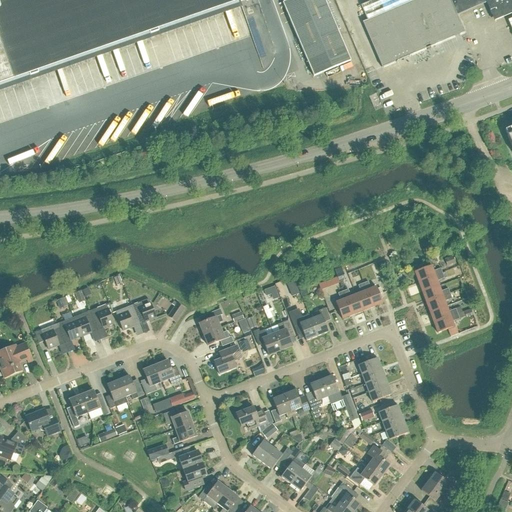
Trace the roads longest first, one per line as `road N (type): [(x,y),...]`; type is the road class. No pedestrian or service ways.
road 1 (secondary): [(0,218),(139,197),(299,158),(508,88)]
road 2 (residential): [(433,440),(391,330),(206,402)]
road 3 (residential): [(0,404),(149,344),(189,362),(206,402)]
